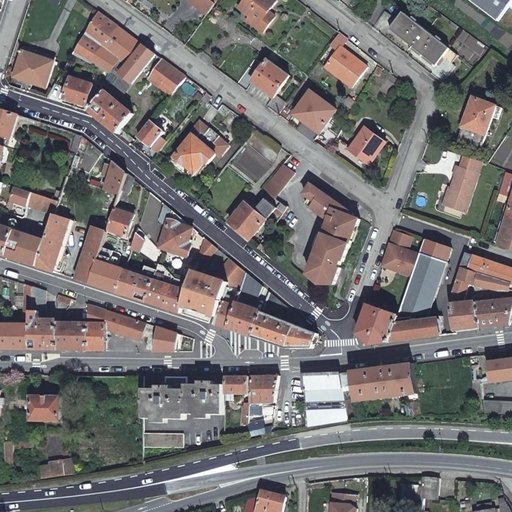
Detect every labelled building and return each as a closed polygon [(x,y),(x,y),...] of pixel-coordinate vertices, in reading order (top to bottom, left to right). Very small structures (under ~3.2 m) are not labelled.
[(189,0),(208,14),(216,3),(212,0),(189,0)] [(250,1),(247,0),(246,0),(240,9),(242,11),(250,1)] [(277,0),(247,0),(250,1),(242,11),(252,18),(261,24),(258,29),(264,33),(277,17),(270,12),(278,0),(277,0)] [(511,0),(472,0),(502,21),(511,7),(511,0)] [(414,47),(426,29),(404,11),(398,19),(386,10),(375,23),(387,32),(390,29),(414,47)] [(118,25),(99,11),(74,52),(92,61),(118,25)] [(249,22),(258,29),(261,24),(252,18),(249,22)] [(157,54),(118,25),(92,61),(119,75),(107,89),(99,100),(92,109),(120,133),(135,114),(120,101),(157,54)] [(450,47),(426,29),(414,47),(436,64),(450,47)] [(353,87),(368,67),(342,47),(348,39),(342,35),(340,36),(338,35),(331,46),(339,52),(327,68),(353,87)] [(24,80),(21,89),(30,92),(33,83),(47,87),(56,59),(24,49),(15,77),(24,80)] [(256,59),(238,83),(246,90),(253,81),(274,97),(268,106),(279,114),(286,105),(287,103),(276,95),(291,74),(270,58),(265,65),(256,59)] [(173,94),(187,76),(167,61),(164,59),(151,77),(173,94)] [(95,82),(72,75),(66,97),(88,104),(95,82)] [(99,100),(107,89),(102,85),(94,95),(99,100)] [(313,90),(296,113),(322,132),(338,109),(313,90)] [(214,96),(208,92),(204,97),(209,102),(214,96)] [(349,97),(345,103),(353,109),(357,103),(349,97)] [(495,105),(474,97),(458,140),(478,148),(495,105)] [(286,105),(279,114),(290,121),(296,113),(286,105)] [(0,164),(6,146),(0,144),(0,134),(12,138),(20,115),(0,108),(0,164)] [(167,131),(152,119),(140,135),(159,152),(168,141),(162,136),(167,131)] [(193,132),(196,134),(207,144),(217,133),(203,120),(193,132)] [(387,142),(367,127),(352,147),(342,139),(335,148),(346,155),(349,150),(350,150),(370,165),(387,142)] [(82,135),(76,133),(71,150),(76,152),(82,135)] [(231,145),(217,133),(207,144),(219,154),(218,154),(221,156),(231,145)] [(219,154),(207,144),(196,134),(175,158),(172,162),(191,179),(203,165),(207,168),(218,154),(219,154)] [(464,155),(459,167),(479,174),(483,162),(464,155)] [(129,174),(115,162),(106,189),(122,194),(123,190),(128,175),(129,174)] [(266,191),(277,200),(297,173),(285,165),(266,191)] [(451,175),(454,175),(443,204),(466,212),(479,174),(459,167),(454,166),(451,175)] [(511,172),(507,171),(499,193),(511,197),(511,172)] [(135,180),(128,175),(123,190),(130,193),(135,180)] [(55,200),(60,201),(67,180),(62,178),(55,200)] [(325,217),(319,238),(337,250),(345,255),(349,243),(359,215),(343,210),(342,208),(342,206),(340,204),(338,202),(306,179),(298,191),(305,196),(309,199),(304,206),(318,217),(321,213),(325,217)] [(55,200),(17,187),(8,213),(12,214),(16,202),(29,207),(29,206),(56,215),(60,201),(55,200)] [(300,203),(304,206),(309,199),(305,196),(300,203)] [(251,240),(258,231),(267,221),(279,207),(268,198),(264,203),(258,210),(248,202),(231,223),(251,240)] [(172,209),(165,204),(160,220),(167,226),(172,209)] [(511,205),(499,245),(511,248),(511,205)] [(110,230),(128,236),(135,214),(117,208),(110,230)] [(172,209),(167,226),(160,247),(189,256),(193,244),(189,243),(194,228),(172,209)] [(71,220),(56,215),(48,240),(39,267),(54,272),(71,220)] [(76,222),(71,220),(54,272),(60,273),(76,222)] [(267,221),(258,231),(262,234),(270,224),(267,221)] [(0,254),(9,257),(17,232),(12,230),(12,228),(2,224),(1,226),(0,226),(0,254)] [(77,279),(92,284),(100,260),(105,245),(108,234),(109,233),(93,228),(77,279)] [(117,237),(126,240),(128,236),(110,230),(109,233),(108,234),(117,237)] [(414,236),(396,230),(395,234),(383,266),(414,277),(422,254),(409,250),(414,236)] [(17,232),(9,257),(39,267),(48,240),(17,232)] [(145,241),(137,233),(134,243),(132,250),(141,253),(145,241)] [(113,247),(117,237),(108,234),(105,245),(113,247)] [(218,248),(205,237),(199,258),(207,262),(218,248)] [(337,250),(319,238),(307,275),(320,284),(335,284),(339,274),(337,274),(342,260),(343,261),(345,255),(337,250)] [(400,315),(391,342),(443,335),(441,318),(428,319),(453,248),(428,239),(422,254),(414,277),(400,315)] [(132,250),(134,243),(129,241),(125,252),(131,253),(132,250)] [(266,248),(260,243),(257,247),(263,252),(266,248)] [(511,268),(468,253),(463,267),(511,283),(511,268)] [(248,273),(230,258),(213,278),(194,271),(189,287),(185,301),(190,303),(189,307),(211,314),(213,310),(220,312),(228,287),(241,291),(242,291),(248,273)] [(107,289),(118,293),(126,268),(100,260),(92,284),(107,289)] [(146,302),(181,313),(185,301),(189,287),(186,286),(185,288),(174,284),(176,278),(164,266),(159,264),(158,264),(157,269),(146,302)] [(118,293),(146,302),(157,269),(145,265),(142,274),(126,268),(118,293)] [(511,283),(463,267),(452,297),(453,299),(463,303),(464,300),(466,301),(472,285),(495,290),(502,292),(511,293),(511,283)] [(263,285),(248,273),(242,291),(241,291),(238,301),(230,329),(255,337),(263,310),(255,307),(256,305),(253,304),(252,306),(243,303),(246,293),(259,298),(263,285)] [(28,323),(31,323),(32,285),(24,282),(24,315),(27,318),(28,318),(28,323)] [(31,349),(58,349),(59,322),(59,321),(38,320),(38,310),(46,310),(47,289),(32,285),(31,323),(31,349)] [(238,301),(241,291),(228,287),(220,312),(216,324),(230,329),(238,301)] [(287,348),(313,348),(319,333),(303,327),(305,321),(270,291),(263,310),(255,337),(287,348)] [(57,300),(69,304),(73,298),(59,294),(57,300)] [(73,298),(69,304),(78,307),(79,300),(73,298)] [(511,299),(462,305),(454,306),(458,330),(511,325),(511,320),(511,299)] [(372,344),(391,342),(400,315),(385,310),(386,307),(371,302),(359,334),(372,344)] [(141,341),(147,322),(130,317),(89,303),(89,322),(88,350),(107,350),(107,330),(141,341)] [(58,349),(88,350),(89,322),(59,322),(58,349)] [(0,343),(0,348),(31,349),(31,323),(28,323),(1,323),(0,343)] [(183,334),(158,326),(154,351),(174,351),(176,340),(182,341),(183,334)] [(511,358),(490,361),(492,373),(488,374),(490,382),(511,379),(511,358)] [(342,374),(344,389),(355,388),(357,401),(361,401),(419,394),(415,364),(342,374)] [(331,423),(349,421),(344,389),(342,374),(303,375),(308,426),(331,423)] [(249,376),(227,376),(226,385),(226,393),(233,393),(249,392),(249,376)] [(253,376),(251,403),(277,403),(281,376),(253,376)] [(168,379),(168,382),(167,389),(186,389),(186,384),(186,379),(168,379)] [(188,414),(226,415),(226,399),(226,393),(226,385),(210,385),(210,381),(204,381),(203,385),(186,384),(186,389),(167,389),(168,382),(163,382),(163,389),(145,389),(145,419),(187,419),(188,414)] [(62,396),(33,396),(33,405),(29,405),(29,409),(33,409),(33,421),(62,421),(62,396)] [(486,415),(511,415),(511,401),(484,400),(486,415)] [(410,416),(422,415),(420,402),(408,403),(410,416)] [(250,437),(273,432),(273,426),(265,428),(264,421),(256,422),(255,419),(251,419),(250,424),(250,437)] [(144,434),(144,448),(185,448),(185,435),(144,434)] [(7,465),(15,465),(16,447),(16,441),(9,441),(9,455),(7,455),(7,465)] [(41,480),(76,474),(74,459),(50,463),(50,465),(39,466),(41,480)] [(441,478),(424,477),(424,487),(440,488),(441,478)] [(424,487),(423,497),(440,498),(440,488),(424,487)] [(263,490),(262,495),(257,511),(284,511),(288,496),(263,490)] [(336,494),(335,504),(357,505),(362,496),(336,494)] [(255,511),(258,502),(249,500),(245,511),(255,511)]
